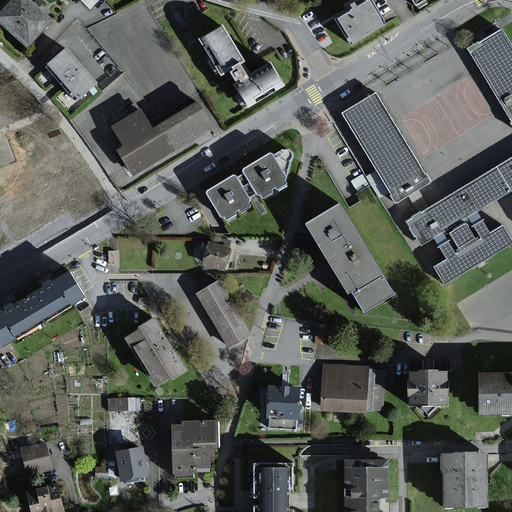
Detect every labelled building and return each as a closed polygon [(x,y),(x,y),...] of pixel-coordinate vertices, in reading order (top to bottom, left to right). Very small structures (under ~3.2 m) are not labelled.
[(56,19),(35,0),(14,0),(0,15),(0,19),(30,47),(56,19)] [(81,0),(91,9),(93,7),(99,0),(81,0)] [(371,0),(366,0),(335,19),(351,45),(386,24),(374,4),(371,0)] [(433,0),(413,0),(419,9),(433,0)] [(246,61),(224,25),(201,39),(224,77),(233,71),(241,84),(236,87),(248,108),(287,85),(272,59),(249,73),(243,63),(246,61)] [(511,40),(504,26),(469,47),(511,119),(511,40)] [(103,82),(71,46),(50,65),(83,100),(103,82)] [(378,90),(343,111),(398,202),(409,196),(414,193),(420,189),(434,181),(378,90)] [(155,128),(143,108),(116,125),(128,144),(121,148),(136,173),(216,124),(201,100),(155,128)] [(356,139),(349,144),(366,171),(373,167),(356,139)] [(288,186),(286,182),(290,179),(294,154),(285,150),(274,156),(272,152),(243,170),(252,183),(248,186),(255,196),(258,194),(261,198),(263,196),(265,200),(275,194),(273,191),(278,188),(280,191),(288,186)] [(419,213),(408,220),(423,245),(436,237),(449,257),(436,265),(447,283),(511,244),(511,234),(505,223),(492,231),(480,211),(511,191),(511,156),(430,206),(419,213)] [(58,157),(2,177),(9,196),(65,176),(58,157)] [(252,198),(255,196),(248,186),(244,188),(235,174),(207,191),(226,224),(239,216),(237,212),(241,210),(243,213),(253,207),(250,203),(253,202),(252,198)] [(414,193),(409,196),(419,213),(430,206),(420,189),(414,193)] [(330,259),(334,256),(365,238),(343,203),(309,223),(330,259)] [(365,238),(334,256),(330,259),(351,294),(356,291),(369,313),(399,295),(365,238)] [(231,248),(209,242),(202,266),(225,272),(231,248)] [(48,285),(33,294),(48,319),(75,303),(89,294),(76,273),(74,269),(70,272),(56,281),(54,278),(47,282),(48,285)] [(199,293),(231,346),(254,332),(222,279),(199,293)] [(0,331),(7,344),(48,319),(33,294),(18,303),(15,300),(8,305),(9,308),(0,313),(0,331)] [(186,369),(155,317),(126,334),(157,386),(186,369)] [(316,325),(316,341),(327,341),(327,325),(316,325)] [(391,369),(323,366),(321,410),(382,413),(383,383),(391,384),(391,369)] [(511,369),(483,370),(483,414),(511,413),(511,369)] [(449,372),(410,372),(410,406),(449,406),(449,372)] [(272,384),(270,384),(268,416),(301,418),(302,386),(286,385),(272,384)] [(108,395),(109,409),(141,408),(140,395),(108,395)] [(220,445),(219,418),(184,419),(184,422),(173,423),(175,477),(195,476),(195,472),(214,471),(214,457),(216,456),(216,446),(220,445)] [(46,442),(21,449),(29,477),(53,470),(46,442)] [(143,445),(116,450),(122,482),(150,477),(143,445)] [(490,450),(443,450),(444,504),(491,504),(490,450)] [(391,457),(346,457),(346,511),(393,511),(394,511),(382,511),(382,496),(391,496),(391,457)] [(297,460),(257,460),(257,499),(256,511),(296,511),(296,510),(289,510),(289,499),(290,488),(296,488),(297,460)] [(67,511),(61,483),(28,490),(33,511),(67,511)]
